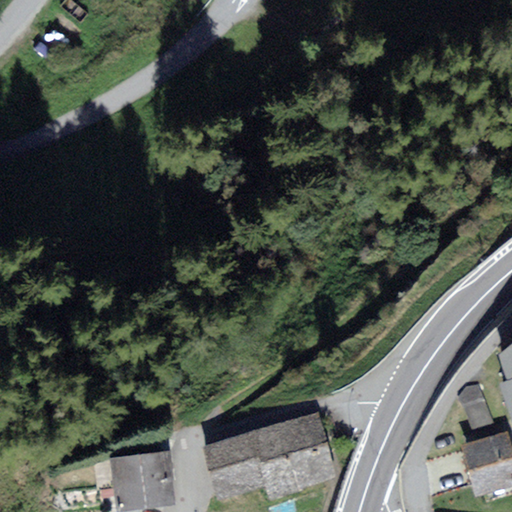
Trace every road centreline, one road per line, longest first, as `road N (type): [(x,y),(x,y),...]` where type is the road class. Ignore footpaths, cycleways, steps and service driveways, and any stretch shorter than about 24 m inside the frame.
road 1 (tertiary): [(231,0),(203,35),(131,88),(26,146),(0,151)]
road 2 (residential): [(196,440),(332,401),(404,400)]
road 3 (primary): [(404,400),(453,331),(511,271)]
